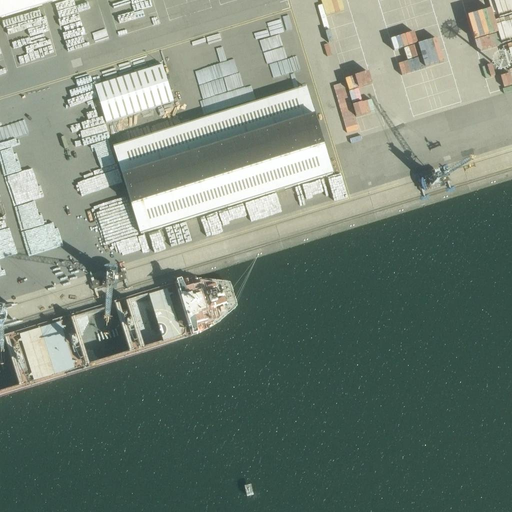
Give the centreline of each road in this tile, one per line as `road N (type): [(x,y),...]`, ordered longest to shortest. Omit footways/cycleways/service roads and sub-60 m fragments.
road 1 (unknown): [(75,203),(337,126)]
road 2 (unknown): [(34,75),(75,203)]
road 3 (unknown): [(299,0),(337,126)]
